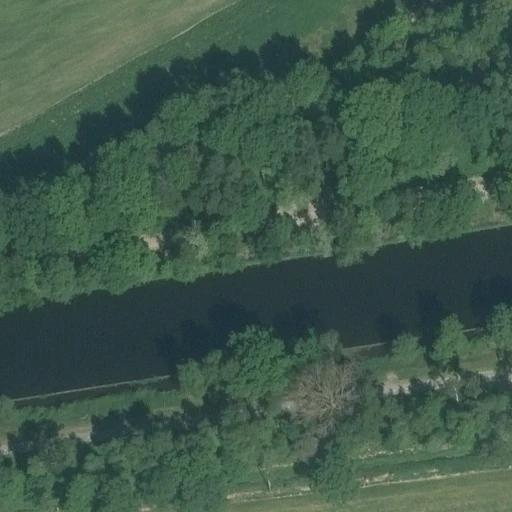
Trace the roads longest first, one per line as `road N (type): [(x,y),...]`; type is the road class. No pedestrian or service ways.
road 1 (unclassified): [(0,268),(511,186)]
road 2 (track): [(0,434),(470,363)]
